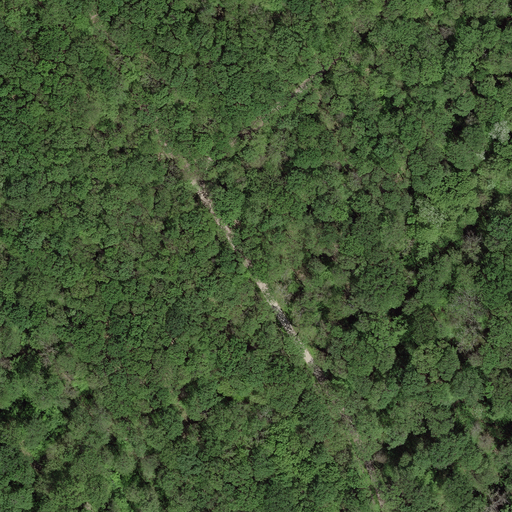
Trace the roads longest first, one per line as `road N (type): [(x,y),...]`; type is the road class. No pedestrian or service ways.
road 1 (track): [(85,0),(130,84),(332,397),(383,511)]
road 2 (track): [(386,0),(324,70),(191,178)]
